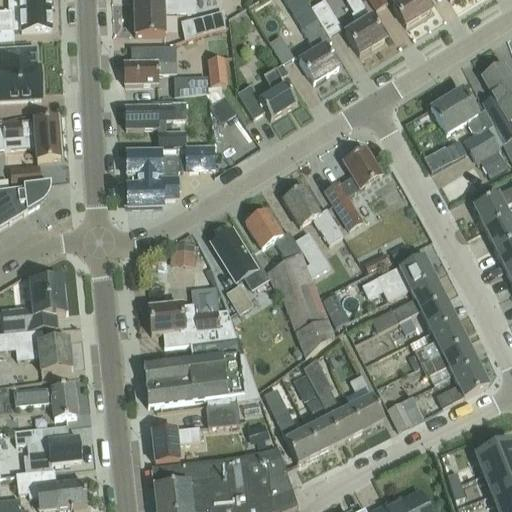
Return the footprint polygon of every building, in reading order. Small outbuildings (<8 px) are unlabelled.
[(17,0),(18,2),(18,13),(19,34),(19,36),(51,35),(50,34),(50,13),(53,13),(52,0),(49,0),(48,0),(17,0)] [(173,0),(167,4),(133,5),(134,40),(164,39),(163,17),(196,16),(195,0),(173,0)] [(344,36),(359,60),(384,44),(370,21),(364,10),(365,10),(358,0),(344,0),(354,15),(351,17),(358,28),(344,36)] [(367,0),(376,14),(388,7),(383,0),(367,0)] [(406,0),(392,9),(395,14),(405,31),(431,16),(420,0),(406,0)] [(313,17),(317,24),(327,40),(341,32),(324,4),(311,11),(314,16),(313,17)] [(0,15),(0,47),(12,47),(12,46),(11,15),(0,15)] [(222,33),(221,15),(179,27),(182,44),(222,33)] [(298,65),(302,71),(313,88),(338,73),(324,50),(331,46),(327,40),(317,24),(302,33),(309,45),(311,44),(316,54),(298,65)] [(294,61),(306,54),(293,33),(282,40),(294,61)] [(293,62),(279,40),(268,47),(282,70),(293,62)] [(131,67),(123,68),(124,90),(157,89),(157,79),(175,79),(174,51),(131,52),(131,67)] [(0,105),(40,103),(39,81),(36,82),(36,71),(39,71),(39,69),(36,69),(35,52),(0,53),(0,105)] [(208,65),(211,92),(226,90),(223,63),(208,65)] [(482,81),(495,102),(482,109),(495,131),(502,148),(511,142),(511,128),(510,126),(511,124),(511,84),(502,68),(482,81)] [(272,97),(259,105),(250,90),(237,98),(253,124),(265,116),(270,124),(296,108),(281,83),(287,79),(282,70),(263,81),(272,97)] [(208,96),(207,81),(175,82),(175,101),(208,96)] [(460,94),(430,113),(446,139),(466,127),(474,140),(465,146),(477,167),(478,166),(489,183),(507,172),(496,155),(498,154),(497,153),(502,150),(484,114),(475,120),(470,111),(460,94)] [(208,96),(206,99),(212,110),(210,111),(216,121),(224,116),(228,123),(235,118),(221,95),(213,96),(208,96)] [(125,134),(157,133),(157,138),(166,138),(166,126),(186,125),(185,106),(173,106),(151,106),(151,111),(125,112),(125,134)] [(1,125),(0,125),(0,153),(36,151),(37,165),(60,163),(57,123),(33,125),(21,126),(1,127),(1,125)] [(177,152),(186,153),(186,138),(166,138),(157,138),(158,152),(177,152)] [(162,204),(177,204),(177,195),(180,195),(179,181),(177,181),(176,160),(184,160),(185,176),(214,176),(213,152),(186,153),(177,152),(177,156),(126,157),(127,213),(162,212),(162,204)] [(338,187),(324,196),(348,234),(362,226),(347,202),(381,181),(365,153),(343,167),(352,181),(339,189),(338,187)] [(11,189),(39,187),(38,171),(10,173),(11,189)] [(0,232),(39,209),(37,190),(50,188),(50,187),(30,190),(23,191),(0,193),(0,232)] [(300,232),(313,223),(329,248),(343,240),(326,214),(320,218),(303,191),(282,204),(300,232)] [(511,205),(511,191),(473,211),(484,234),(509,222),(503,211),(511,205)] [(265,214),(245,227),(256,244),(262,254),(274,247),(285,265),(300,255),(288,236),(281,240),(265,214)] [(511,246),(511,219),(509,222),(484,234),(495,255),(511,246)] [(231,235),(211,248),(222,265),(228,275),(235,287),(244,282),(251,292),(266,283),(252,260),(248,262),(242,252),(231,235)] [(306,269),(311,282),(329,271),(308,237),(295,246),(309,268),(306,269)] [(361,268),(371,262),(359,242),(349,248),(361,268)] [(511,246),(495,255),(506,277),(511,273),(511,246)] [(407,247),(390,256),(394,264),(412,256),(407,247)] [(196,256),(171,254),(169,270),(194,272),(196,256)] [(285,265),(267,276),(276,299),(281,298),(305,363),(334,341),(333,337),(319,302),(311,282),(306,269),(301,257),(300,255),(285,265)] [(386,258),(363,270),(367,278),(390,266),(386,258)] [(423,261),(405,270),(398,273),(397,271),(361,290),(368,303),(382,296),(387,306),(409,295),(433,282),(423,261)] [(398,327),(399,326),(409,321),(420,316),(444,304),(433,282),(409,295),(414,304),(393,315),(393,313),(371,324),(378,337),(398,327)] [(65,318),(62,284),(29,287),(32,313),(2,316),(4,337),(56,332),(55,319),(65,318)] [(226,298),(239,318),(252,310),(240,290),(226,298)] [(227,313),(217,315),(215,292),(191,295),(192,309),(181,310),(148,313),(151,339),(162,338),(164,352),(190,349),(238,342),(236,342),(227,313)] [(347,325),(335,300),(322,306),(334,331),(347,325)] [(420,316),(431,338),(455,326),(444,304),(420,316)] [(399,326),(398,327),(404,339),(415,334),(409,321),(399,326)] [(466,347),(455,326),(431,338),(435,345),(414,356),(415,357),(407,361),(414,374),(421,370),(466,347)] [(17,365),(39,363),(41,376),(71,373),(68,345),(43,347),(42,335),(13,338),(0,339),(0,354),(15,353),(17,365)] [(243,358),(238,342),(190,349),(191,364),(143,371),(148,412),(206,405),(207,411),(205,411),(207,432),(239,429),(237,408),(237,406),(260,403),(243,358)] [(477,369),(466,347),(421,370),(427,381),(447,371),(453,381),(477,369)] [(317,401),(340,447),(362,436),(350,413),(341,417),(330,395),(332,394),(316,363),(303,373),(317,401)] [(453,381),(458,391),(436,401),(442,413),(488,390),(477,369),(453,381)] [(376,372),(363,376),(367,388),(380,383),(376,372)] [(361,380),(348,386),(354,396),(366,390),(361,380)] [(73,390),(13,396),(15,411),(51,407),(53,424),(76,421),(73,390)] [(297,469),(319,458),(307,434),(299,438),(276,393),(264,399),(287,444),(285,445),(297,469)] [(319,458),(340,447),(317,401),(306,406),(311,417),(312,416),(319,428),(307,434),(319,458)] [(372,401),(350,413),(362,436),(384,425),(372,401)] [(387,414),(398,436),(423,423),(412,401),(387,414)] [(249,432),(254,448),(256,447),(258,453),(266,451),(264,444),(267,443),(263,428),(249,432)] [(23,459),(26,477),(26,478),(40,476),(52,475),(51,468),(81,465),(78,441),(68,442),(67,430),(14,437),(15,449),(26,448),(27,458),(23,459)] [(199,432),(151,437),(154,468),(179,465),(177,448),(200,446),(199,432)] [(475,458),(483,479),(511,466),(511,451),(509,445),(475,458)] [(151,472),(154,498),(235,489),(284,472),(277,453),(236,462),(171,470),(151,472)] [(491,499),(511,490),(511,466),(483,479),(491,499)] [(231,511),(291,492),(284,472),(235,489),(154,498),(155,511),(231,511)] [(23,478),(15,478),(16,481),(18,499),(28,498),(29,503),(35,502),(35,511),(74,511),(86,511),(84,486),(66,488),(66,484),(41,487),(41,478),(40,476),(26,478),(26,477),(23,478)] [(456,476),(446,480),(450,492),(460,489),(456,476)] [(460,489),(450,492),(454,505),(464,502),(460,489)] [(511,511),(511,490),(491,499),(496,511),(511,511)] [(291,492),(231,511),(295,511),(297,511),(291,492)] [(401,506),(389,511),(426,511),(419,497),(402,506),(401,503),(400,504),(401,506)]
